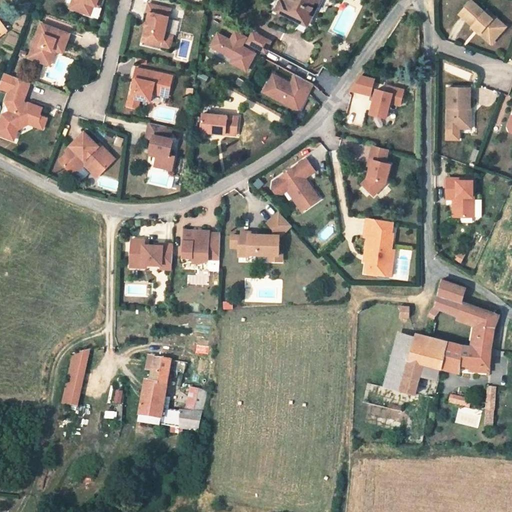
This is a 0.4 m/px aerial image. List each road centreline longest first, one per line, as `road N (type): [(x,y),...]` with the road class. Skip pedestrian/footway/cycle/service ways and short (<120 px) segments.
road 1 (unclassified): [(406,0),(299,139),(200,196),(113,209),(0,163)]
road 2 (residential): [(511,315),(432,263),(426,248),(431,41),(419,0)]
road 3 (track): [(432,263),(425,293),(363,298),(354,313),(344,511)]
